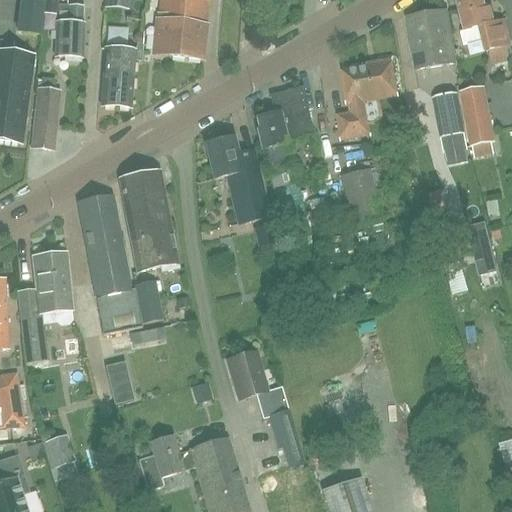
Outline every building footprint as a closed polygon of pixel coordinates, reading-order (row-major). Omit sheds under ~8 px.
[(42,0),(20,0),(17,33),(38,35),(42,0)] [(129,12),(129,0),(105,0),(104,10),(129,12)] [(158,0),(153,56),(201,61),(207,0),(158,0)] [(493,23),(489,6),(484,7),(482,0),(456,0),(464,31),(460,32),(463,45),(482,40),(485,51),(510,45),(505,20),(493,23)] [(82,25),(83,7),(58,6),(57,23),(55,23),(54,57),(65,58),(65,63),(80,64),(81,58),(82,58),(83,25),(82,25)] [(453,64),(444,10),(406,20),(415,71),(453,64)] [(13,44),(0,42),(0,140),(22,144),(34,57),(11,54),(13,44)] [(131,109),(134,62),(141,62),(142,52),(105,50),(103,73),(101,107),(131,109)] [(381,115),(380,108),(379,102),(399,99),(392,60),(361,65),(362,69),(339,74),(345,107),(347,107),(349,114),(337,116),(340,143),(370,138),(371,138),(368,117),(381,115)] [(40,90),(36,90),(29,149),(53,151),(59,92),(52,91),(54,81),(42,79),(40,90)] [(272,187),(295,182),(290,163),(291,163),(286,143),(295,141),(295,142),(313,137),(301,89),(284,93),(271,96),(269,97),(274,114),(256,119),(259,130),(256,131),(261,151),(264,150),(269,168),(266,169),(271,187),(272,187)] [(460,94),(460,95),(462,105),(471,148),(472,147),(491,143),(494,143),(483,89),(460,94)] [(456,95),(432,99),(443,156),(466,152),(467,151),(464,135),(456,95)] [(238,225),(269,218),(252,151),(237,155),(233,138),(204,145),(213,181),(226,177),(238,225)] [(381,220),(370,172),(369,170),(340,177),(352,227),(381,220)] [(177,271),(159,174),(118,182),(135,274),(160,269),(161,274),(177,271)] [(141,326),(142,326),(136,298),(132,299),(112,198),(76,205),(102,336),(142,329),(141,326)] [(443,219),(432,221),(436,243),(448,241),(443,219)] [(493,259),(494,259),(485,224),(466,229),(475,263),(479,277),(497,273),(493,259)] [(263,246),(275,243),(271,228),(259,230),(263,246)] [(45,340),(44,340),(41,316),(72,312),(65,256),(32,260),(36,293),(18,295),(23,342),(26,365),(48,362),(45,340)] [(134,287),(136,298),(142,326),(161,322),(154,283),(134,287)] [(358,328),(369,326),(367,306),(355,308),(358,328)] [(165,341),(163,329),(129,336),(131,348),(165,341)] [(243,357),(227,362),(239,402),(256,397),(263,421),(268,419),(277,451),(281,450),(287,468),(303,463),(281,389),(267,393),(255,353),(243,357)] [(105,368),(114,406),(134,402),(124,363),(105,368)] [(207,383),(190,388),(194,403),(211,399),(207,383)] [(0,390),(0,420),(2,431),(25,429),(19,388),(0,390)] [(320,408),(348,407),(347,391),(319,392),(320,408)] [(155,410),(160,430),(168,427),(163,408),(155,410)] [(42,444),(46,443),(55,469),(75,463),(66,436),(49,442),(47,435),(40,437),(42,444)] [(183,473),(195,469),(207,511),(249,511),(227,439),(189,451),(190,452),(178,456),(172,439),(149,446),(153,458),(138,462),(147,494),(163,489),(161,480),(183,473)] [(18,456),(0,461),(0,511),(28,511),(23,496),(30,494),(18,456)] [(321,493),(327,511),(369,511),(360,481),(321,493)]
